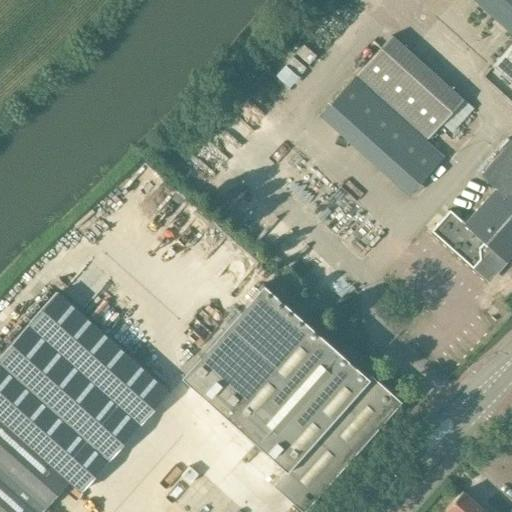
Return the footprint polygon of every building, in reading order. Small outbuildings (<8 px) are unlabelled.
[(511,0),(473,0),(495,20),(511,34),(511,0)] [(427,141),(463,99),(392,35),(320,117),(409,197),(444,157),(427,141)] [(511,47),(506,55),(504,53),(492,67),(511,84),(511,47)] [(511,253),(511,140),(481,175),(496,188),(464,223),(484,242),(505,261),(511,253)] [(484,242),(464,223),(450,210),(431,231),(472,268),(480,259),(478,249),(484,242)] [(262,285),(180,376),(285,469),(271,485),(302,511),(400,402),(369,374),(366,378),(262,285)] [(0,511),(40,511),(68,481),(79,491),(167,392),(56,294),(0,357),(0,511)] [(446,511),(475,511),(480,508),(462,491),(445,510),(446,511)]
